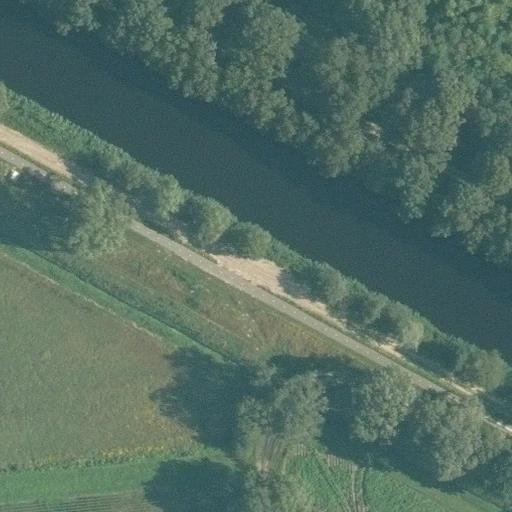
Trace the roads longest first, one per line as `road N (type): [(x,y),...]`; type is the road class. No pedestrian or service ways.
road 1 (track): [(511,399),(0,121)]
road 2 (track): [(135,0),(511,200)]
road 3 (track): [(449,393),(428,415),(358,388),(316,384),(283,399),(262,460),(275,511)]
road 4 (track): [(511,167),(377,70),(374,11),(381,0)]
